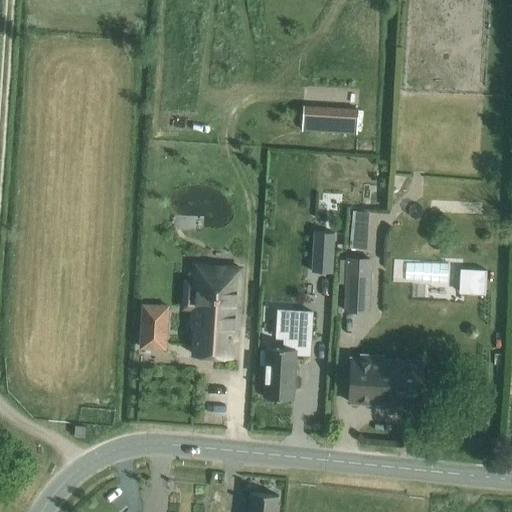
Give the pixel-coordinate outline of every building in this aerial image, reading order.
[(349,257),(347,310),(369,311),(371,258),(365,258),(365,249),(367,249),(370,212),(353,211),(350,248),(352,248),(351,257),(349,257)] [(315,232),(312,271),(332,272),(334,233),(315,232)] [(187,283),(185,306),(193,307),(193,309),(210,310),(209,326),(196,325),(196,327),(194,355),(231,357),(232,339),(236,339),(237,327),(233,327),(234,315),(238,315),(241,268),(196,265),(195,283),(187,283)] [(463,269),(462,289),(486,290),(487,270),(463,269)] [(261,350),(260,364),(265,365),(263,397),(293,399),(296,354),(296,350),(306,351),(307,339),(311,339),(312,312),(292,310),(290,338),(289,348),(266,347),(266,351),(261,350)] [(420,406),(422,379),(416,378),(417,361),(383,360),(383,356),(361,355),(361,358),(351,358),(349,402),(420,406)] [(276,511),(278,495),(250,492),(248,511),(276,511)]
